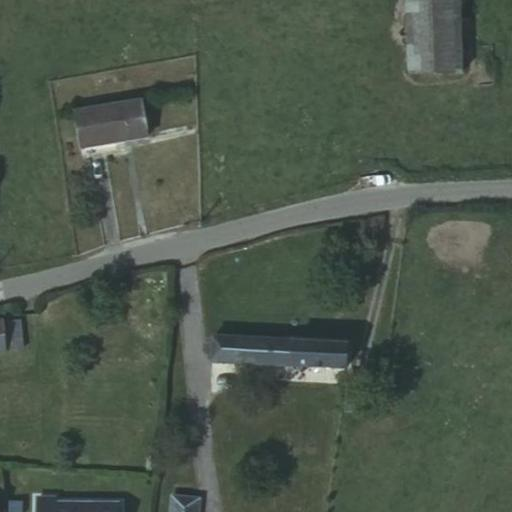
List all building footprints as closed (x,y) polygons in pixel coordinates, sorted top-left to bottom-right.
[(469,0),(421,0),(426,71),(474,68),(469,0)] [(135,94),(72,101),(78,143),(140,136),(135,94)] [(40,325),(1,327),(3,354),(42,351),(40,325)] [(285,345),(219,340),(214,339),(212,364),(291,369),(292,345),(285,345)] [(347,349),(292,345),(291,369),(291,371),(344,374),(347,349)] [(368,383),(348,380),(345,412),(366,414),(368,383)] [(119,511),(119,504),(56,504),(56,499),(39,499),(39,511),(119,511)] [(197,511),(198,503),(172,501),(170,511),(197,511)]
